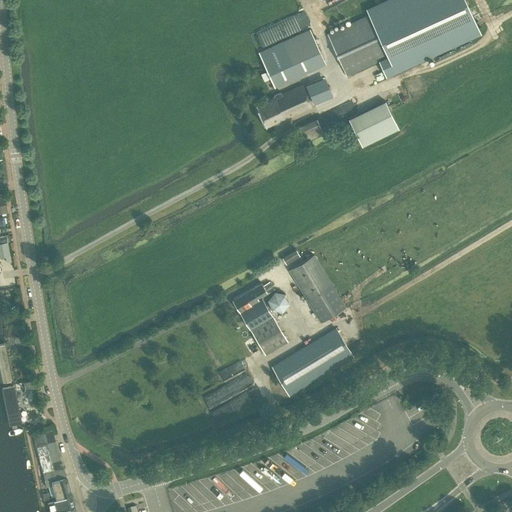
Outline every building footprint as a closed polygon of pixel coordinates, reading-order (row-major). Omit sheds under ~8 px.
[(328,34),(346,75),(379,60),(385,75),(479,32),(464,0),(389,0),(368,10),(370,15),(328,34)] [(273,85),(325,62),(310,29),(258,52),(273,85)] [(274,98),(256,106),(266,127),(274,123),(276,124),(280,123),(281,120),(311,107),(302,85),(282,94),(280,92),(274,94),(273,96),(274,98)] [(348,119),(362,146),(399,128),(385,101),(348,119)] [(0,257),(6,256),(7,262),(10,261),(7,243),(0,243),(0,257)] [(286,264),(300,256),(296,249),(282,258),(286,264)] [(314,255),(289,270),(321,322),(345,307),(314,255)] [(274,288),(269,281),(263,285),(261,282),(233,300),(250,329),(273,316),(262,298),(259,300),(259,299),(268,293),(268,292),(274,288)] [(282,311),(288,303),(285,293),(274,292),(268,300),(272,309),(282,311)] [(265,354),(268,352),(288,341),(273,316),(250,329),(265,354)] [(14,334),(22,332),(21,324),(13,326),(14,334)] [(272,366),(289,394),(352,355),(336,328),(272,366)] [(17,344),(25,343),(24,335),(16,336),(17,344)] [(0,377),(1,382),(12,380),(5,343),(0,344),(0,377)] [(26,390),(34,388),(32,381),(24,382),(26,390)] [(10,425),(21,422),(14,386),(2,388),(10,425)] [(53,429),(34,434),(47,486),(52,485),(55,498),(71,493),(64,468),(53,429)] [(51,511),(56,510),(74,505),(72,495),(48,502),(51,511)]
